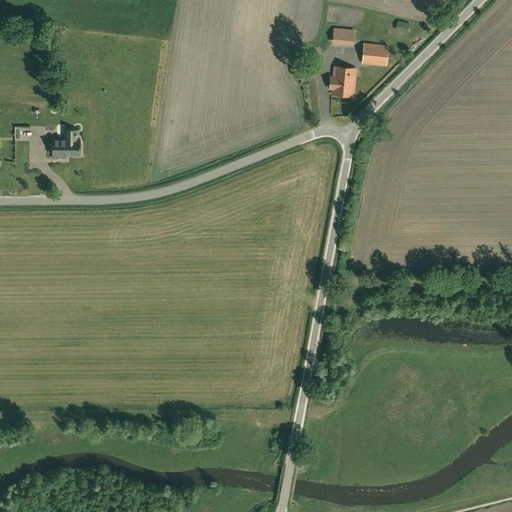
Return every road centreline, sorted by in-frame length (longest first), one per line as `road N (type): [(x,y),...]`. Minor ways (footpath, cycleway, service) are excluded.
road 1 (unclassified): [(280,511),(348,135)]
road 2 (unclassified): [(0,200),(152,195),(302,138),(348,135)]
road 3 (track): [(300,408),(330,408),(361,364),(388,351),(511,352)]
road 4 (unclassified): [(348,135),(483,0)]
